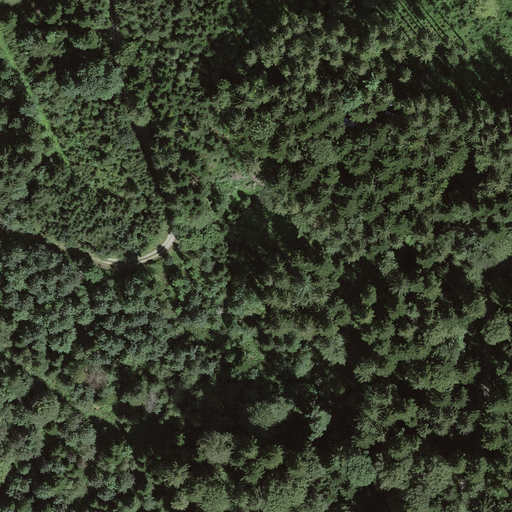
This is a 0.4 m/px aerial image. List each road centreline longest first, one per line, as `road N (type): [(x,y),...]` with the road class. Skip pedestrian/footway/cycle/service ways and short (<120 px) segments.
road 1 (track): [(110,0),(124,86),(175,219),(173,240),(133,263),(104,261),(0,221)]
road 2 (track): [(437,511),(477,460),(491,295),(511,256)]
